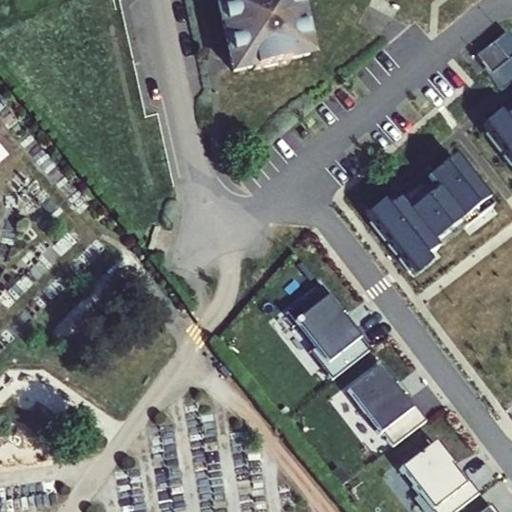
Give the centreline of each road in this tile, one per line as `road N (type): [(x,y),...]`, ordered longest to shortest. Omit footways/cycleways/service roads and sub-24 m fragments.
road 1 (residential): [(298,175),(511,461)]
road 2 (residential): [(223,227),(195,200),(157,0)]
